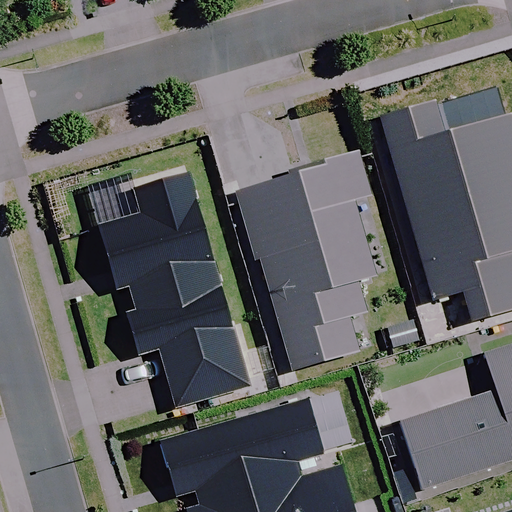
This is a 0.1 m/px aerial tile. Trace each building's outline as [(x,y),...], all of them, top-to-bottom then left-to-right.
[(511,137),(496,85),(378,120),(433,301),(460,293),(469,323),(511,310),(511,137)] [(368,197),(355,153),(288,173),(290,177),(234,194),(254,262),(257,261),(290,372),(356,353),(346,318),(363,313),(354,284),(373,279),(350,202),(368,197)] [(247,388),(184,176),(132,192),(139,217),(97,229),(116,291),(128,287),(136,313),(123,317),(136,357),(157,350),(175,410),(247,388)] [(398,425),(419,491),(511,461),(511,347),(483,357),(495,394),(398,425)] [(304,401),(156,442),(172,498),(194,492),(198,509),(188,511),(350,511),(339,469),(298,480),(294,463),(319,456),(304,401)]
